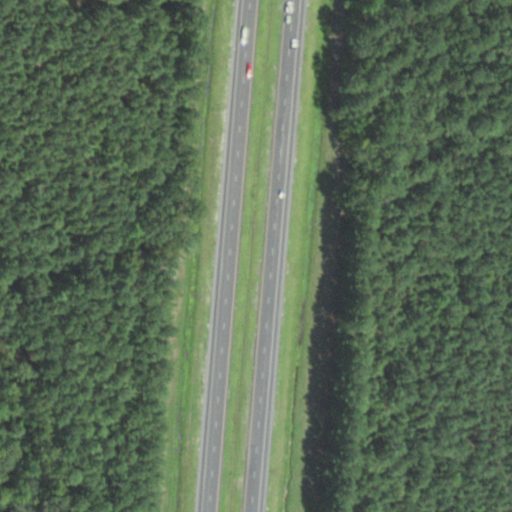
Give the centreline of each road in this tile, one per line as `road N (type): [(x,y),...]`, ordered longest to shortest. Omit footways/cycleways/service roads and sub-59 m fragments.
road 1 (motorway): [(251,511),(293,0)]
road 2 (motorway): [(249,0),(208,511)]
